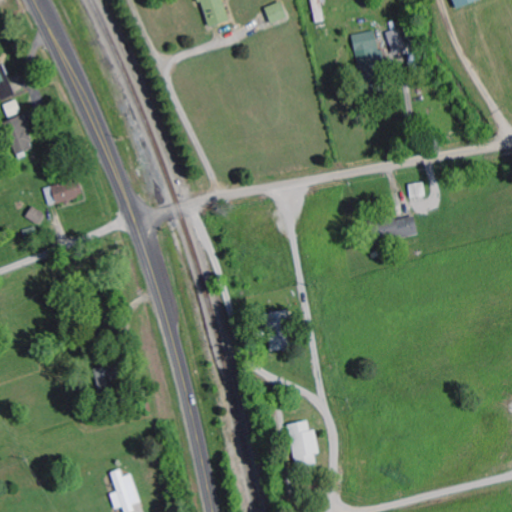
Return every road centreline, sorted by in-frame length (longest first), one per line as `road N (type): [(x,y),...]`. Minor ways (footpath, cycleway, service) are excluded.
road 1 (primary): [(212,511),(146,255),(36,0)]
road 2 (residential): [(133,220),(511,145)]
road 3 (residential): [(0,272),(133,220)]
